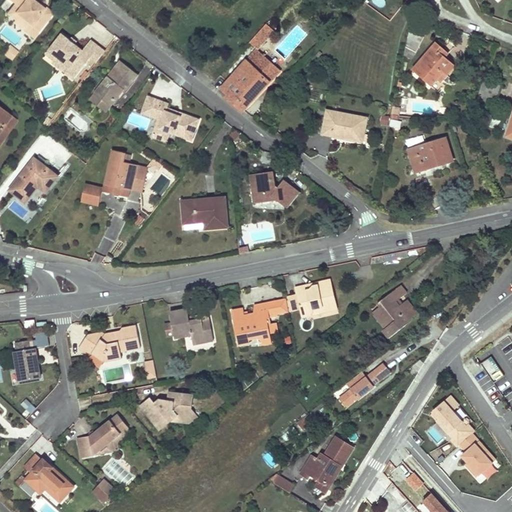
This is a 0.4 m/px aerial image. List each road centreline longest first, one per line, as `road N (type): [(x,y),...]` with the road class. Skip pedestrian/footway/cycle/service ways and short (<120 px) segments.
road 1 (residential): [(91,0),(264,139),(286,145),(345,193),(362,209),(375,245)]
road 2 (tertiary): [(375,245),(107,297)]
road 3 (residential): [(342,511),(449,349)]
road 4 (tertiary): [(511,217),(375,245)]
road 5 (residential): [(48,422),(65,405),(68,371),(61,320),(50,303)]
